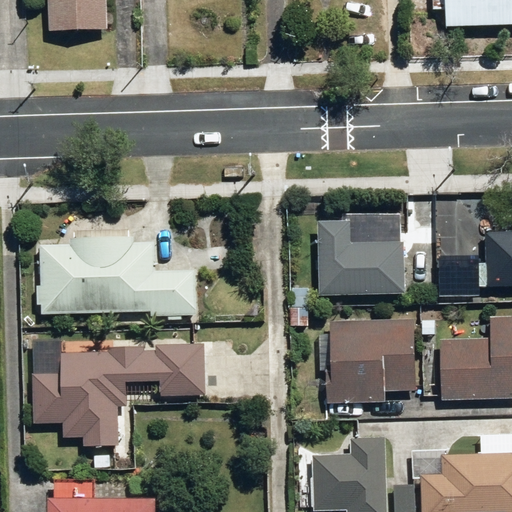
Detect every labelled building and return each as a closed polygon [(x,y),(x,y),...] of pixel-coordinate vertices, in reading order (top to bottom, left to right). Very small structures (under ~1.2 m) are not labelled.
[(110,0),(51,0),(53,33),(112,31),(110,0)] [(511,0),(436,0),(437,12),(451,11),(451,29),(511,26),(511,0)] [(320,221),(322,296),(409,294),(407,242),(354,244),(354,220),(320,221)] [(442,255),(443,297),(483,296),(483,288),(511,286),(511,230),(488,232),(489,262),(482,262),(482,254),(442,255)] [(42,245),(44,315),(123,313),(123,318),(200,316),(199,270),(159,271),(158,242),(136,243),(136,237),(73,239),(73,244),(42,245)] [(315,328),(315,289),(292,289),(292,328),(315,328)] [(494,338),(443,340),(445,390),(445,401),(511,398),(511,316),(494,317),(494,338)] [(417,319),(333,321),(334,367),(329,367),(330,404),(388,402),(388,391),(419,390),(417,319)] [(111,352),(64,353),(64,374),(35,375),(37,424),(66,423),(66,438),(86,437),(86,446),(122,445),(121,407),(130,407),(129,382),(163,381),(163,397),(209,395),(209,380),(207,348),(207,344),(159,346),(159,350),(147,350),(147,347),(111,348),(111,352)] [(390,511),(388,437),(354,438),(354,453),(315,455),(316,511),(329,511),(349,511),(390,511)] [(444,474),(423,474),(424,511),(511,511),(511,453),(444,455),(444,474)] [(57,497),(53,497),(52,511),(160,511),(161,498),(98,498),(98,479),(57,479),(57,497)]
